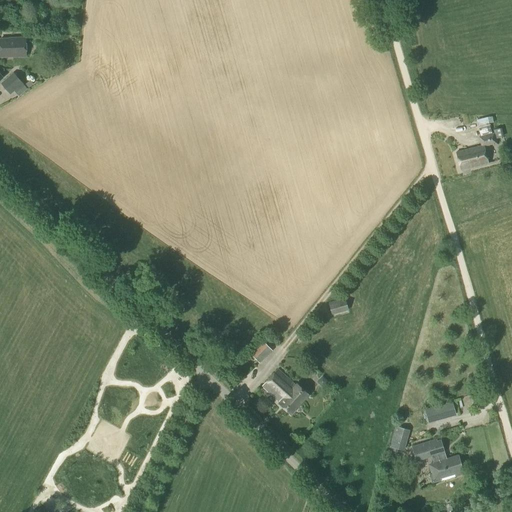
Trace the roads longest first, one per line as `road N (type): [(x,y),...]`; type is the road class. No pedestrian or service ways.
road 1 (unclassified): [(342,511),(0,166)]
road 2 (track): [(511,447),(385,0)]
road 3 (unknown): [(432,168),(283,349)]
road 4 (unknown): [(207,376),(138,511)]
